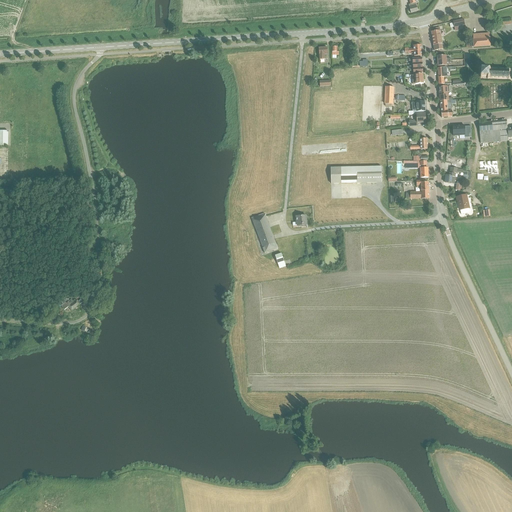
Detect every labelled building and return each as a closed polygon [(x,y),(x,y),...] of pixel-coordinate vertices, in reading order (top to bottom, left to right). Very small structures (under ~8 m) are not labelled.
[(409,0),(410,4),(408,5),(411,13),(418,11),(414,0),(409,0)] [(453,21),(454,27),(465,25),(464,19),(453,21)] [(435,28),(436,31),(431,32),(434,46),(434,51),(442,49),(440,36),(441,35),(440,32),(440,31),(439,28),(435,28)] [(490,46),(489,33),(473,35),(474,47),(490,46)] [(328,59),(327,54),(327,47),(319,48),(319,55),(320,60),(328,59)] [(479,75),(479,77),(480,77),(480,79),(482,79),(482,77),(487,78),(487,79),(488,79),(489,77),(508,78),(509,70),(489,69),(489,67),(488,67),(488,69),(482,69),(482,67),(481,67),(481,69),(479,69),(479,70),(480,70),(480,75),(479,75)] [(447,77),(446,68),(438,68),(438,78),(443,77),(447,77)] [(423,84),(423,74),(412,75),(412,85),(415,84),(415,85),(423,84)] [(392,104),(393,87),(385,86),(384,104),(385,104),(385,107),(391,107),(392,104)] [(449,86),(447,86),(439,87),(440,101),(451,100),(452,100),(452,98),(448,98),(448,92),(449,92),(449,86)] [(425,112),(424,99),(421,99),(421,102),(416,102),(416,103),(412,103),(412,112),(413,112),(414,115),(417,115),(423,114),(423,112),(425,112)] [(451,100),(440,101),(441,118),(452,117),(451,100)] [(423,114),(417,115),(417,121),(409,121),(409,126),(417,126),(417,123),(426,123),(425,114),(423,114)] [(507,128),(506,120),(478,123),(480,143),(508,141),(508,138),(507,128)] [(464,126),(453,126),(453,136),(465,135),(465,138),(471,137),(471,126),(464,127),(464,126)] [(420,150),(427,149),(426,139),(420,139),(420,146),(410,146),(410,150),(420,149),(420,150)] [(463,170),(464,170),(466,160),(452,158),(451,168),(458,169),(463,170)] [(405,162),(403,162),(403,164),(412,164),(412,168),(420,168),(420,178),(428,178),(428,167),(426,167),(426,165),(427,165),(427,161),(405,162)] [(494,165),(485,165),(485,176),(494,175),(494,165)] [(381,167),(356,167),(331,168),(331,184),(382,183),(381,167)] [(449,176),(446,175),(445,183),(454,184),(455,177),(454,177),(454,174),(450,173),(449,176)] [(410,192),(410,199),(421,199),(429,199),(429,191),(428,183),(421,183),(421,181),(416,181),(417,188),(421,188),(421,192),(410,192)] [(469,209),(466,195),(456,197),(457,201),(459,201),(461,210),(469,209)] [(265,215),(252,220),(264,253),(277,248),(265,215)] [(296,222),(297,222),(297,226),(307,225),(306,216),(296,217),(296,222)] [(275,256),(279,268),(286,266),(281,254),(275,256)] [(66,298),(60,302),(62,304),(60,304),(64,310),(68,307),(71,311),(80,304),(83,302),(81,300),(78,302),(77,300),(75,301),(74,300),(72,301),(70,303),(66,298)]
